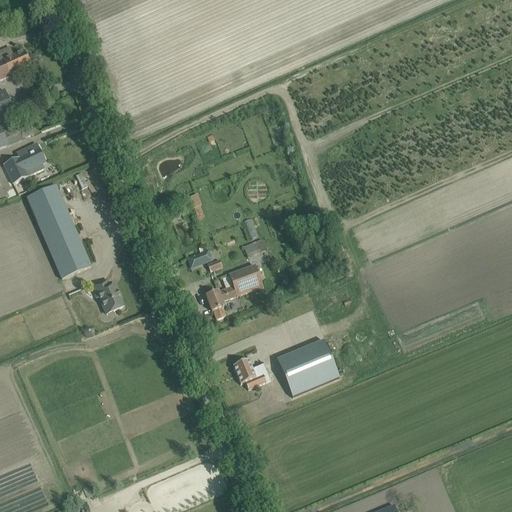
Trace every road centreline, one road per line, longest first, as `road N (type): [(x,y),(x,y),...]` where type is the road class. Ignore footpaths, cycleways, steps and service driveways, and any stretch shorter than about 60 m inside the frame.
road 1 (unclassified): [(253,511),(150,272),(54,0)]
road 2 (unknown): [(319,511),(511,431)]
